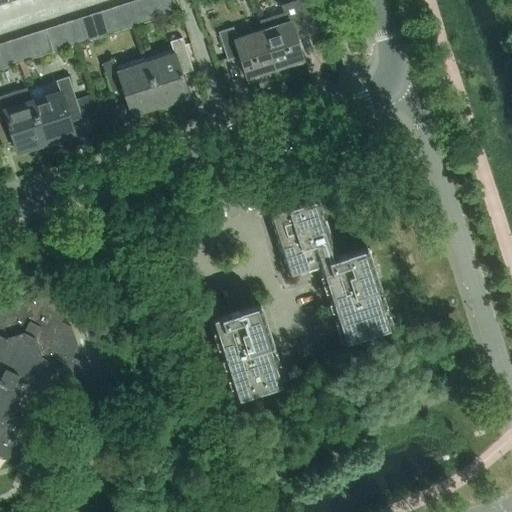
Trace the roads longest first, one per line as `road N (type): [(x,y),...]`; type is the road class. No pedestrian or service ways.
road 1 (tertiary): [(0,219),(391,88)]
road 2 (residential): [(511,404),(412,109),(391,88)]
